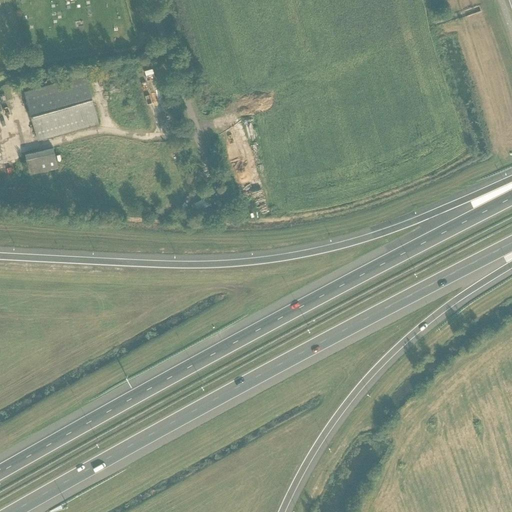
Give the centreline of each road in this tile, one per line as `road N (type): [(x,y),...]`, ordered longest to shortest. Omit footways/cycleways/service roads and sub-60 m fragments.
road 1 (motorway): [(511,199),(0,475)]
road 2 (motorway): [(13,511),(511,243)]
road 3 (motorway): [(511,178),(394,226),(276,256),(0,255)]
road 4 (motorway): [(281,511),(363,382),(435,316),(511,264)]
road 5 (track): [(195,129),(435,23)]
road 6 (unclassified): [(208,168),(150,0)]
